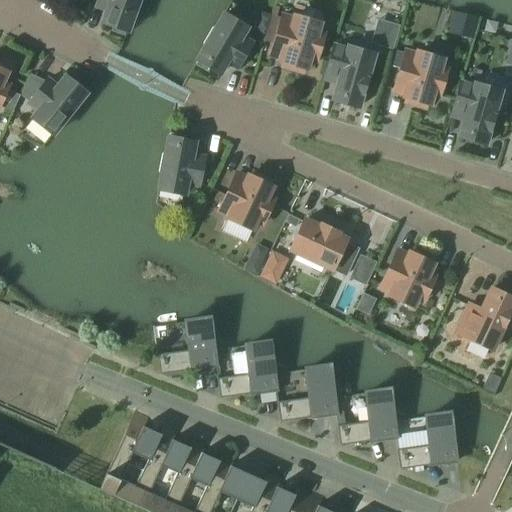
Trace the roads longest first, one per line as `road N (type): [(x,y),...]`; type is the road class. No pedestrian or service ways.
road 1 (residential): [(438,511),(0,330)]
road 2 (residential): [(198,109),(511,259)]
road 3 (residential): [(198,109),(296,124),(511,188)]
